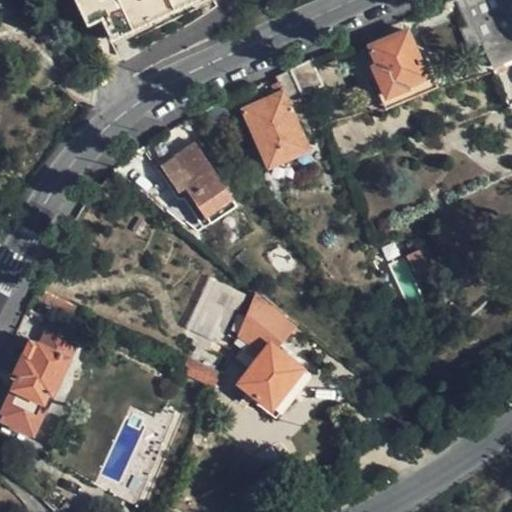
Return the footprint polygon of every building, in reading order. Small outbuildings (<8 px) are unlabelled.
[(97,11),(111,39),(195,0),(75,0),(84,18),(97,11)] [(212,0),(195,0),(111,39),(115,47),(212,0)] [(511,0),(463,0),(492,65),(511,56),(511,0)] [(97,46),(111,39),(97,11),(84,18),(97,46)] [(375,67),(387,95),(406,86),(406,83),(425,75),(407,31),(371,46),(379,66),(375,67)] [(311,62),(290,71),(301,95),(322,86),(311,62)] [(281,76),(275,78),(278,83),(273,86),(277,95),(245,110),(270,165),(307,148),(288,103),(303,97),(301,95),(290,71),(281,76)] [(432,73),(425,75),(406,83),(406,86),(387,95),(381,97),(386,108),(437,87),(432,73)] [(225,101),(201,112),(208,126),(232,114),(225,101)] [(194,144),(162,165),(180,190),(186,187),(206,216),(232,200),(194,144)] [(37,288),(33,296),(70,314),(74,305),(41,290),(37,288)] [(276,349),(295,327),(258,295),(241,335),(265,353),(241,383),(279,413),(310,374),(276,349)] [(13,380),(16,380),(0,414),(0,419),(33,436),(79,340),(49,328),(40,348),(37,345),(30,361),(23,358),(13,380)] [(215,387),(220,374),(188,358),(182,372),(215,387)]
